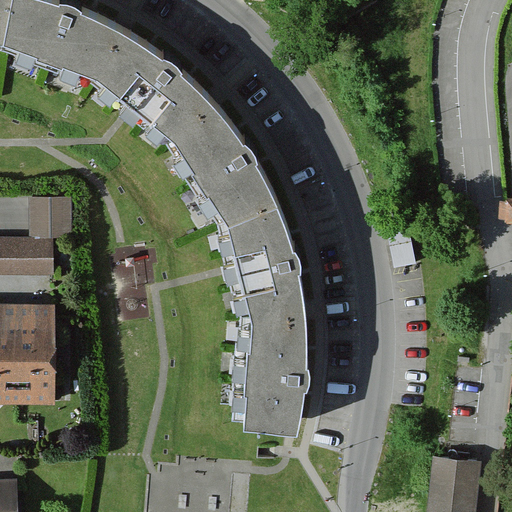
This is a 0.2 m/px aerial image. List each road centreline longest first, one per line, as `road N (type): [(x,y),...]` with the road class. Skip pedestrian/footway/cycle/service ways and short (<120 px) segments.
road 1 (residential): [(204,0),(286,84),(324,144),(351,210),(372,314),(356,511)]
road 2 (residential): [(484,511),(506,277)]
